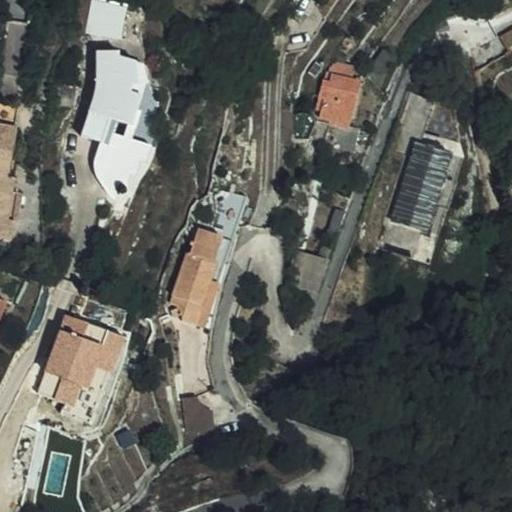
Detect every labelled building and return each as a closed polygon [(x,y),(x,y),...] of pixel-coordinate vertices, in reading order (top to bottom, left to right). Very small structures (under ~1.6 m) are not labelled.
[(117,28),(122,2),(109,0),(84,0),(81,21),(117,28)] [(180,44),(181,45),(198,52),(204,37),(185,30),(180,44)] [(118,165),(124,166),(127,152),(134,154),(139,137),(126,134),(119,132),(127,103),(121,102),(128,75),(135,76),(140,77),(140,59),(120,51),(120,46),(97,46),(97,85),(83,133),(103,139),(97,159),(96,170),(99,181),(108,194),(113,178),(118,165)] [(333,69),(355,74),(356,68),(338,64),(333,69)] [(353,80),(355,74),(333,69),(321,109),(325,114),(324,120),(345,125),(346,121),(352,123),(362,82),(353,80)] [(128,75),(121,102),(127,103),(135,76),(128,75)] [(413,85),(397,129),(426,138),(429,129),(441,96),(413,85)] [(16,95),(0,92),(0,235),(18,238),(20,216),(13,216),(15,199),(16,187),(9,186),(11,172),(17,120),(14,119),(16,95)] [(119,132),(126,134),(134,105),(127,103),(119,132)] [(429,129),(426,138),(444,145),(448,135),(429,129)] [(139,137),(134,154),(140,156),(144,139),(139,137)] [(465,152),(426,138),(388,241),(427,256),(465,152)] [(134,154),(127,152),(124,166),(130,168),(134,154)] [(124,166),(118,165),(113,178),(120,180),(124,166)] [(13,216),(20,216),(22,201),(15,199),(13,216)] [(227,236),(198,228),(176,302),(192,307),(189,318),(203,323),(227,236)] [(108,328),(66,313),(39,391),(74,403),(81,383),(88,385),(95,364),(108,328)] [(124,334),(108,328),(95,364),(109,368),(112,369),(124,334)] [(199,403),(198,400),(196,397),(181,400),(187,434),(218,429),(216,409),(211,410),(207,409),(203,406),(199,403)] [(129,428),(118,433),(123,444),(134,439),(129,428)]
